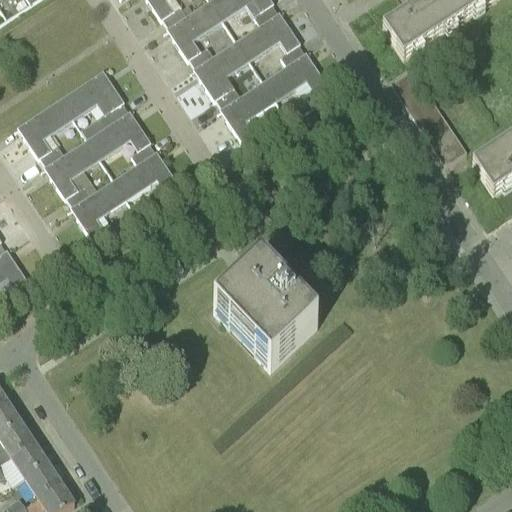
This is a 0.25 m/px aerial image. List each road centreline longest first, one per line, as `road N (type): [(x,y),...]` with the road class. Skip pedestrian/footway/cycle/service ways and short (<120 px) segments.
road 1 (residential): [(235,204),(98,0)]
road 2 (residential): [(511,306),(380,107)]
road 3 (residential): [(120,511),(13,350)]
road 4 (residential): [(86,303),(235,204)]
road 5 (residential): [(235,204),(380,107)]
road 6 (residential): [(86,303),(0,177)]
road 7 (residential): [(380,107),(309,0)]
